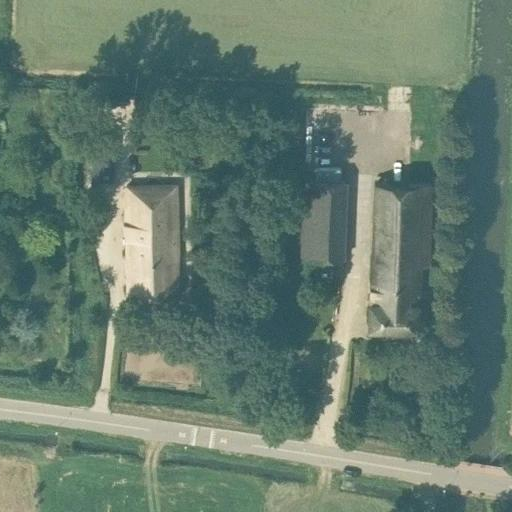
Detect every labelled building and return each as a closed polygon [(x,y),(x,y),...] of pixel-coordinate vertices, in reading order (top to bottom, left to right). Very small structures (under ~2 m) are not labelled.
[(92,180),(91,185),(102,186),(102,181),(114,181),(116,141),(94,139),(92,180)] [(228,155),(212,153),(210,177),(226,179),(228,155)] [(299,256),(322,258),(321,265),(341,267),(348,183),(305,180),(299,256)] [(175,186),(126,187),(128,296),(177,295),(175,186)] [(368,327),(417,328),(419,265),(427,265),(428,245),(430,188),(373,186),(368,327)]
